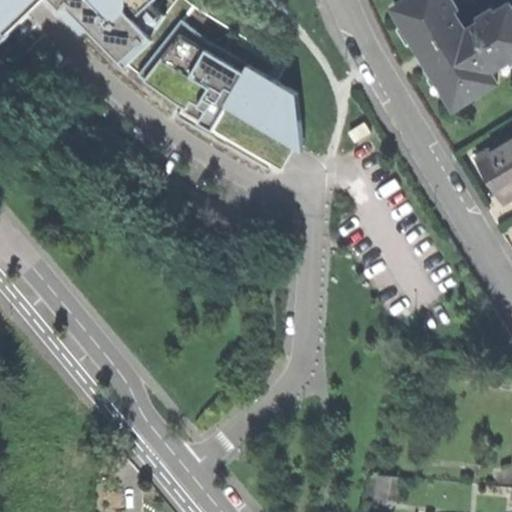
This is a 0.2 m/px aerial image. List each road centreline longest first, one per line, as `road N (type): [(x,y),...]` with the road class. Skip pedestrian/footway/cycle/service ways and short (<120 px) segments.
road 1 (residential): [(0,235),(125,378),(146,419),(223,511)]
road 2 (residential): [(342,0),(511,290)]
